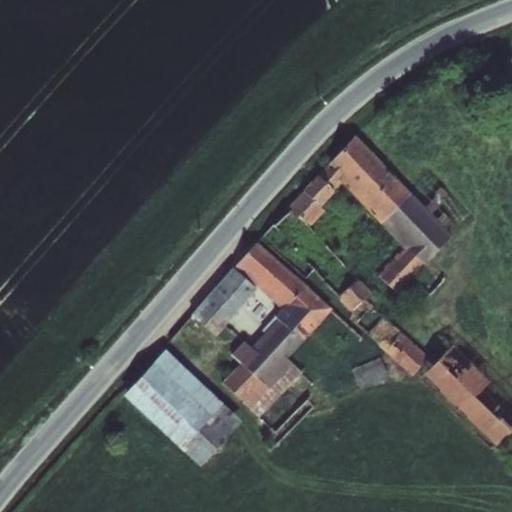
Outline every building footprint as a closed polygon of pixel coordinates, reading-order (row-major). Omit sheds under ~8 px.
[(468,63),(462,51),(448,58),(454,71),(468,63)] [(448,213),(364,122),(324,160),(337,174),(347,164),(409,233),(382,261),(400,280),(428,253),(419,242),(448,213)] [(324,160),(309,171),(324,186),(337,174),(324,160)] [(324,186),(309,171),(293,188),(301,193),(283,209),(278,204),(266,217),(313,262),(320,255),(356,297),(373,280),(311,207),(327,189),(324,186)] [(324,291),(259,225),(241,245),(287,288),(276,300),(281,305),(259,329),(246,316),(231,332),(242,344),(227,362),(273,402),(301,370),(282,351),(317,316),(308,307),(324,291)] [(251,264),(236,250),(209,281),(222,291),(251,264)] [(428,253),(400,280),(416,297),(445,270),(428,253)] [(373,280),(356,297),(390,334),(404,320),(373,280)] [(511,366),(463,318),(422,359),(494,431),(511,413),(511,366)] [(225,381),(172,332),(129,375),(182,425),(225,381)] [(244,398),(225,381),(182,425),(202,442),(244,398)]
